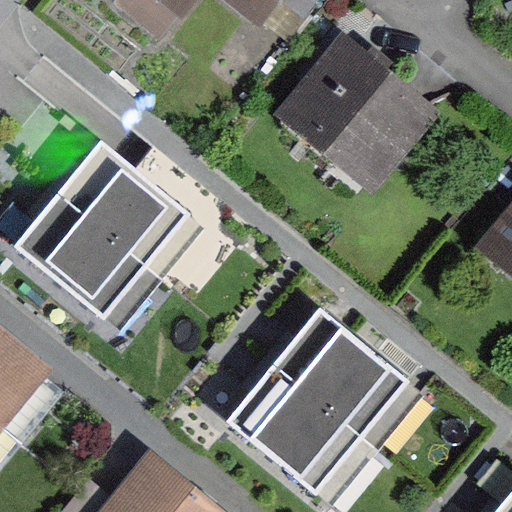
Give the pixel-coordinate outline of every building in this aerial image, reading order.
[(112,0),(161,39),(192,0),(112,0)] [(279,0),(227,0),(258,25),(279,0)] [(439,111),(338,29),(273,109),(375,190),(439,111)] [(184,213),(98,144),(57,194),(143,263),(184,213)] [(143,263),(57,194),(14,246),(100,316),(143,263)] [(511,203),(475,249),(511,279),(511,203)] [(408,383),(321,309),(274,366),(362,438),(408,383)] [(55,369),(0,323),(0,427),(5,431),(55,369)] [(362,438),(274,366),(228,422),(315,494),(362,438)] [(226,511),(151,449),(98,511),(226,511)] [(511,511),(511,492),(495,511),(511,511)]
